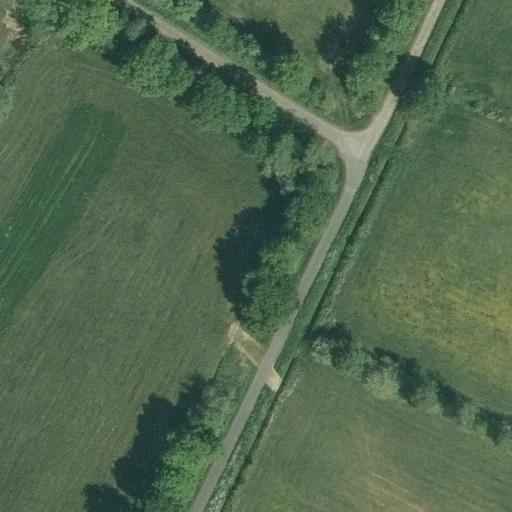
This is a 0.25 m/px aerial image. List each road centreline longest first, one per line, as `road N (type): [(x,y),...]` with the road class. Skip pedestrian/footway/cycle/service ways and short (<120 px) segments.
road 1 (residential): [(372,138),(192,511)]
road 2 (unclassified): [(372,138),(143,0)]
road 3 (residential): [(439,0),(372,138)]
